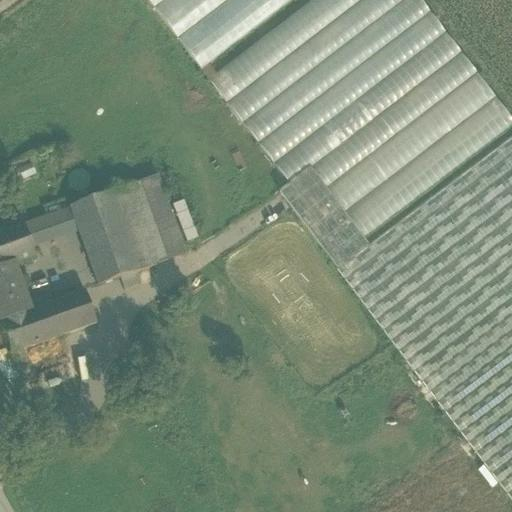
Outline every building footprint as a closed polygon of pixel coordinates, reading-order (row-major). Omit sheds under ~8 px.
[(145,0),(200,71),(292,0),(145,0)] [(511,122),(418,0),(311,0),(207,80),(343,256),(511,127),(511,122)] [(155,177),(110,194),(139,272),(184,256),(155,177)] [(139,272),(110,194),(69,209),(97,287),(119,280),(136,274),(139,272)] [(23,225),(0,233),(0,268),(12,264),(13,266),(35,258),(23,225)] [(12,264),(0,268),(0,322),(29,312),(27,305),(13,266),(12,264)] [(136,274),(119,280),(123,292),(140,286),(136,274)] [(84,292),(49,305),(60,338),(96,325),(84,292)] [(46,298),(27,305),(29,312),(49,305),(48,303),(47,303),(46,298)] [(29,312),(0,322),(0,324),(11,355),(24,351),(60,338),(49,305),(29,312)] [(24,351),(11,355),(17,371),(29,366),(24,351)]
